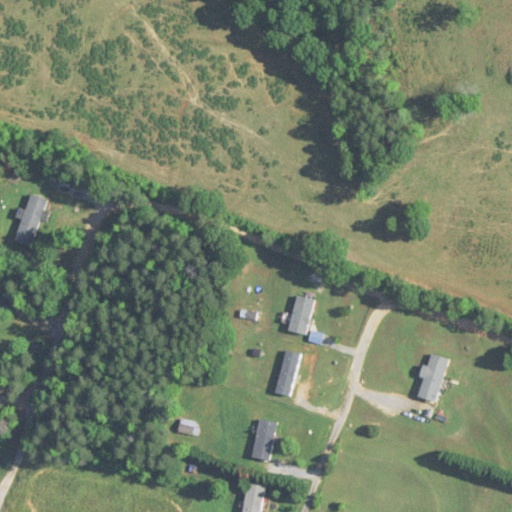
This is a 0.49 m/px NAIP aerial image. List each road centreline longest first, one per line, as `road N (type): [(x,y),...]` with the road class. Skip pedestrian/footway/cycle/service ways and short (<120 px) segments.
road 1 (residential): [(511,312),(107,187)]
road 2 (residential): [(397,274),(315,511)]
